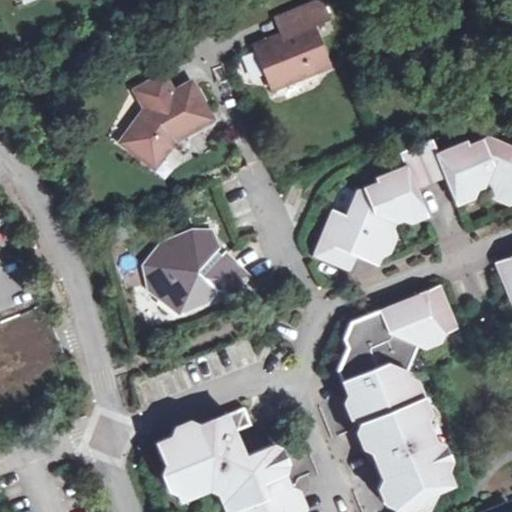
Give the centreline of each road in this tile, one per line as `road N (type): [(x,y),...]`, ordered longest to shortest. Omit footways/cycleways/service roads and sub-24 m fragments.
road 1 (residential): [(99,436),(99,375),(74,282),(31,190),(0,148)]
road 2 (residential): [(99,436),(253,378),(299,387)]
road 3 (residential): [(511,244),(319,322)]
road 4 (residential): [(252,164),(319,322)]
road 5 (residential): [(351,511),(299,387)]
